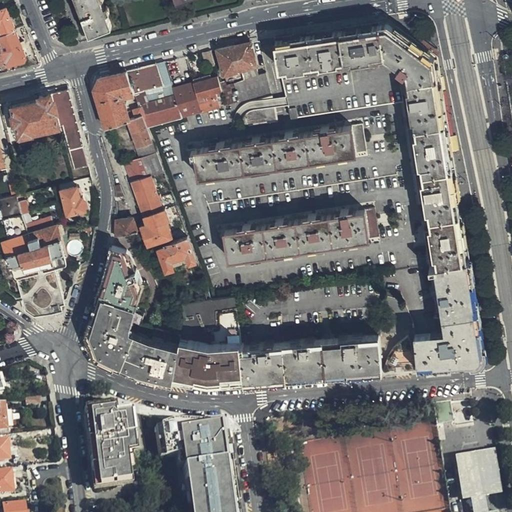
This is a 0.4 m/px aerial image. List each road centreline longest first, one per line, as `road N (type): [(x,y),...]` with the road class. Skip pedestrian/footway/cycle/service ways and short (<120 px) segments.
road 1 (primary): [(430,0),(477,208),(504,377)]
road 2 (primary): [(72,68),(240,25),(396,0)]
road 3 (residential): [(52,340),(72,335),(104,220),(101,163),(72,68)]
road 4 (residential): [(241,402),(504,377)]
road 5 (residential): [(52,340),(125,387),(241,402)]
road 6 (primary): [(511,226),(480,31)]
road 7 (residential): [(75,468),(52,340)]
